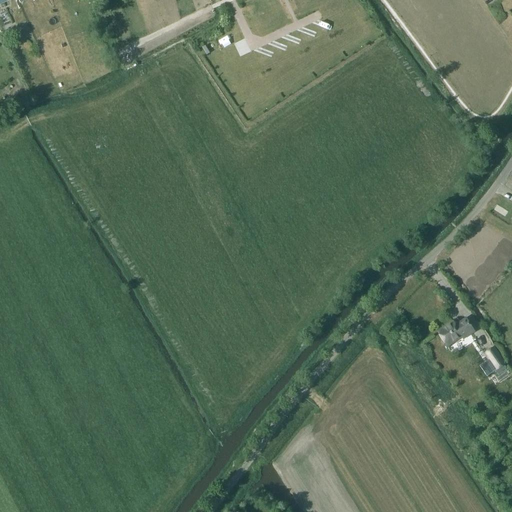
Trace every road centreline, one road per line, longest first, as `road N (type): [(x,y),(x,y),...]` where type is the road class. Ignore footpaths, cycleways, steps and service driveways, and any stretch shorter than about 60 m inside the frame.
road 1 (unclassified): [(209,511),(328,359),(453,235),(511,161)]
road 2 (residential): [(247,254),(462,91),(407,0)]
